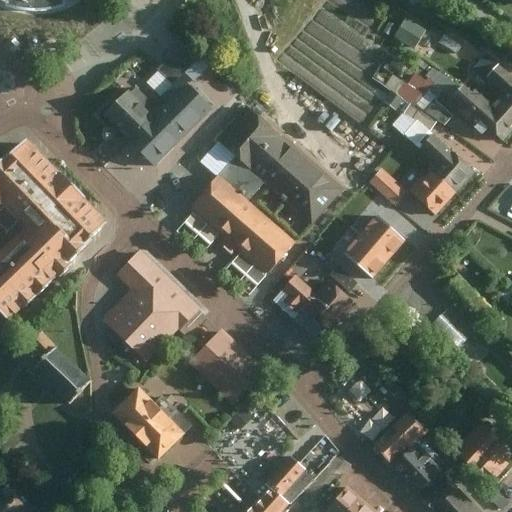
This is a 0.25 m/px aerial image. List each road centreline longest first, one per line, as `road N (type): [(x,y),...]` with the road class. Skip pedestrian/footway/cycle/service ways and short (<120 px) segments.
road 1 (residential): [(511,161),(304,391)]
road 2 (residential): [(135,221),(95,279),(87,306),(104,417),(151,493)]
road 3 (residential): [(135,221),(304,391)]
road 4 (residential): [(170,0),(126,49),(28,109)]
road 5 (residential): [(304,391),(348,452),(408,511)]
road 6 (residential): [(28,109),(135,221)]
